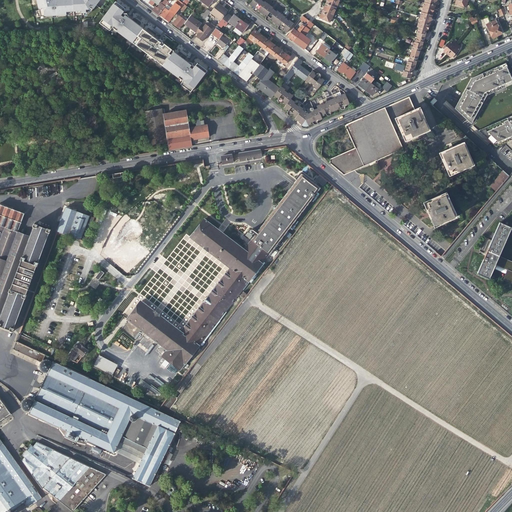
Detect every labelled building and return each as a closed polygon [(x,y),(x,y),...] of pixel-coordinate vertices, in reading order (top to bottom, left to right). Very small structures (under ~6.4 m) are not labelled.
[(36,0),(40,16),(66,14),(90,12),(99,0),(36,0)] [(174,15),(179,9),(183,3),(182,3),(178,0),(177,0),(171,8),(167,5),(169,3),(168,2),(165,7),(159,15),(162,17),(168,22),(174,15)] [(251,0),(249,4),(253,7),(253,8),(253,9),(253,11),(254,11),(255,11),(256,11),(257,10),(265,17),(265,18),(265,19),(265,20),(266,20),(267,21),(268,21),(269,21),(269,20),(273,23),(278,26),(277,27),(277,28),(277,29),(278,30),(279,30),(280,30),(281,30),(282,30),(286,33),(293,23),(292,22),(289,20),(289,21),(285,19),(284,18),(285,17),(282,15),(278,12),(276,11),(276,12),(274,11),(272,8),(272,7),(270,6),(264,1),(264,2),(262,1),(260,0),(251,0)] [(224,1),(222,5),(229,10),(231,6),(224,1)] [(201,78),(206,71),(197,64),(194,67),(192,66),(187,62),(162,43),(157,39),(125,15),(122,13),(124,9),(115,2),(110,8),(112,10),(106,17),(105,16),(99,23),(109,31),(112,28),(127,40),(129,38),(138,45),(137,47),(153,58),(154,56),(159,60),(157,62),(183,81),(180,85),(190,92),(196,85),(195,84),(200,77),(201,78)] [(165,7),(160,3),(157,7),(155,6),(152,10),(159,15),(165,7)] [(217,3),(211,12),(210,12),(221,20),(226,13),(227,11),(223,8),(217,3)] [(333,12),(335,8),(325,4),(325,5),(323,8),(333,12)] [(331,18),(333,12),(323,8),(323,10),(321,13),(331,18)] [(204,20),(210,12),(211,12),(207,10),(204,13),(202,12),(199,16),(204,20)] [(421,12),(419,17),(430,20),(431,17),(431,16),(431,15),(421,12)] [(226,13),(221,20),(217,25),(221,28),(223,25),(224,27),(228,22),(235,28),(240,20),(237,17),(234,15),(231,17),(230,16),(226,13)] [(329,22),(331,18),(321,13),(320,16),(319,18),(329,22)] [(185,21),(186,20),(187,19),(186,18),(184,20),(179,16),(173,23),(176,26),(179,28),(185,20),(185,21)] [(190,28),(195,32),(200,27),(202,24),(191,16),(184,24),(190,28)] [(306,24),(308,21),(302,16),(299,19),(306,24)] [(429,22),(430,20),(419,17),(418,22),(428,25),(429,22)] [(244,22),(240,20),(235,28),(242,33),(248,26),(244,22)] [(495,20),(490,22),(496,35),(501,33),(500,31),(495,20)] [(416,27),(418,27),(426,30),(427,30),(428,27),(428,25),(418,22),(416,27)] [(492,37),(496,35),(490,22),(486,24),(491,35),(492,37)] [(202,28),(200,27),(195,32),(194,33),(197,35),(195,37),(199,39),(202,41),(211,29),(205,25),(202,28)] [(289,38),(293,41),(298,35),(304,26),(302,25),(297,31),(292,28),(286,36),(289,38)] [(313,29),(321,35),(323,32),(315,25),(313,29)] [(153,30),(160,35),(163,32),(156,27),(153,30)] [(425,33),(426,30),(418,27),(417,32),(418,33),(416,37),(423,39),(425,33)] [(248,37),(260,46),(266,39),(259,34),(253,30),(248,37)] [(329,30),(326,34),(327,35),(332,39),(335,35),(329,30)] [(301,37),(298,35),(293,41),(300,47),(306,51),(311,44),(313,42),(312,41),(311,41),(302,35),(301,37)] [(221,36),(216,43),(219,45),(223,48),(228,41),(221,36)] [(422,44),(423,39),(416,37),(415,42),(414,42),(412,47),(419,49),(420,49),(422,44)] [(127,40),(137,47),(138,45),(129,38),(127,40)] [(270,43),(266,39),(260,46),(268,52),(274,45),(270,43)] [(444,49),(443,51),(447,54),(456,44),(452,40),(448,45),(446,47),(445,45),(443,48),(444,49)] [(319,55),(323,57),(328,50),(321,44),(315,52),(319,55)] [(460,47),(456,44),(447,54),(450,58),(452,56),(453,57),(456,55),(454,53),(455,52),(460,47)] [(238,45),(229,58),(225,63),(224,65),(228,68),(229,67),(233,62),(243,49),(240,47),(238,45)] [(277,48),(274,45),(268,52),(276,58),(281,51),(277,48)] [(409,57),(416,59),(418,53),(419,49),(412,47),(411,52),(410,52),(409,57)] [(335,55),(328,50),(323,57),(326,60),(330,62),(335,55)] [(352,54),(347,50),(342,56),(348,60),(352,54)] [(287,55),(281,51),(276,58),(284,64),(289,57),(287,55)] [(248,53),(234,72),(235,73),(238,76),(253,56),(248,53)] [(293,53),(285,66),(287,68),(296,55),(293,53)] [(229,58),(223,54),(219,59),(222,61),(225,63),(229,58)] [(260,79),(268,69),(272,63),(273,63),(265,57),(253,73),(256,76),(258,76),(259,77),(258,78),(260,79)] [(415,64),(416,59),(409,57),(408,62),(407,62),(406,67),(412,69),(413,69),(415,64)] [(253,58),(246,68),(250,71),(258,61),(253,58)] [(239,66),(233,62),(229,67),(235,71),(239,66)] [(304,81),(305,80),(310,73),(304,69),(299,65),(295,62),(282,78),(287,82),(294,73),(304,81)] [(364,72),(369,67),(362,62),(358,68),(364,72)] [(355,72),(354,72),(351,69),(342,63),(336,70),(342,73),(343,72),(346,75),(346,76),(349,79),(355,72)] [(394,70),(403,72),(404,65),(396,63),(394,70)] [(459,102),(456,108),(470,122),(481,102),(485,94),(504,86),(511,82),(511,80),(505,64),(498,67),(471,79),(471,80),(459,102)] [(411,73),(412,69),(406,67),(404,71),(403,71),(402,76),(410,78),(411,73)] [(371,68),(367,73),(374,78),(378,74),(371,68)] [(273,72),(268,69),(260,79),(255,86),(263,92),(271,98),(279,88),(267,80),(273,72)] [(311,71),(310,73),(305,80),(308,83),(309,82),(311,83),(313,85),(313,86),(317,89),(323,81),(319,77),(319,76),(319,75),(319,74),(318,73),(317,73),(316,73),(315,74),(311,71)] [(362,89),(364,90),(370,83),(373,79),(366,73),(358,84),(360,86),(363,88),(362,89)] [(386,82),(382,87),(387,91),(391,86),(386,82)] [(377,89),(370,83),(364,90),(366,92),(367,91),(369,92),(373,95),(377,89)] [(288,93),(284,90),(284,89),(281,86),(274,95),(278,98),(277,99),(277,100),(278,101),(278,102),(279,102),(280,103),(282,102),(286,104),(290,98),(293,95),(289,92),(288,93)] [(350,104),(345,93),(341,95),(342,96),(339,97),(336,98),(336,97),(327,101),(328,102),(324,104),(322,104),(322,103),(317,105),(318,107),(322,116),(328,114),(329,115),(330,115),(331,115),(332,115),(333,114),(333,112),(333,111),(341,108),(342,109),(343,109),(344,109),(345,109),(346,109),(347,107),(346,105),(350,104)] [(330,158),(329,163),(343,175),(352,171),(374,161),(403,148),(400,141),(405,139),(395,116),(415,108),(412,103),(409,97),(345,125),(354,148),(330,158)] [(298,120),(306,113),(302,109),(303,108),(299,105),(298,106),(293,103),(294,102),(290,98),(286,104),(284,107),(288,110),(288,111),(288,112),(288,114),(289,114),(290,115),(291,115),(292,114),(296,117),(296,118),(298,120)] [(419,133),(429,129),(419,106),(415,108),(395,116),(405,139),(419,133)] [(306,113),(298,120),(301,122),(301,124),(302,124),(304,125),(306,126),(308,126),(308,124),(313,122),(314,122),(314,123),(315,123),(316,123),(317,123),(318,123),(319,122),(319,121),(319,120),(318,120),(323,118),(322,116),(318,107),(314,109),(314,110),(312,111),(309,112),(308,112),(306,113)] [(162,109),(144,112),(150,145),(167,142),(168,151),(191,147),(190,141),(204,138),(208,138),(205,122),(189,124),(189,122),(187,123),(185,110),(171,113),(171,111),(169,110),(167,112),(168,113),(163,114),(162,109)] [(511,117),(480,130),(496,145),(511,138),(511,117)] [(454,146),(439,153),(448,175),(472,165),(463,142),(454,146)] [(239,156),(240,161),(261,157),(259,150),(239,153),(221,156),(222,164),(232,162),(232,157),(239,156)] [(491,186),(496,191),(509,176),(503,171),(491,186)] [(179,371),(261,264),(287,231),(320,188),(302,174),(301,175),(300,174),(296,179),(297,180),(256,233),(251,230),(250,230),(249,231),(248,231),(248,233),(249,234),(251,234),(252,234),(254,235),(243,250),(204,220),(190,238),(230,268),(180,333),(141,302),(127,320),(128,321),(121,330),(138,343),(145,334),(167,350),(161,358),(179,371)] [(327,181),(319,174),(315,180),(322,186),(327,181)] [(445,192),(423,201),(428,215),(433,227),(456,217),(445,192)] [(0,325),(8,328),(8,329),(12,331),(13,327),(12,327),(23,297),(24,297),(25,293),(24,293),(34,265),(35,265),(37,261),(36,261),(46,231),(47,232),(48,228),(44,227),(44,228),(35,224),(32,222),(31,226),(28,235),(16,231),(22,213),(0,205),(0,325)] [(63,207),(55,230),(82,241),(95,207),(91,206),(90,208),(89,207),(88,207),(87,207),(86,207),(85,208),(85,209),(85,210),(85,212),(86,213),(87,213),(88,213),(87,215),(63,207)] [(511,225),(511,224),(499,219),(476,274),(489,279),(495,265),(507,270),(503,279),(511,282),(511,261),(499,256),(511,225)] [(121,260),(129,270),(158,232),(135,220),(125,234),(138,243),(136,246),(124,239),(122,238),(120,239),(111,251),(121,260)] [(100,270),(95,278),(99,280),(104,273),(100,270)] [(110,279),(105,276),(96,288),(100,292),(110,279)] [(28,347),(33,337),(19,331),(12,349),(41,363),(45,354),(28,347)] [(67,358),(74,362),(80,354),(82,356),(87,350),(78,343),(67,358)] [(93,366),(112,376),(116,367),(118,365),(99,355),(95,364),(94,363),(93,366)] [(41,363),(40,363),(40,364),(40,366),(40,367),(40,369),(41,371),(42,372),(44,372),(46,373),(47,373),(49,372),(35,402),(34,401),(32,399),(31,399),(29,398),(28,398),(26,399),(25,400),(24,401),(23,403),(22,406),(23,407),(23,408),(24,410),(25,410),(26,411),(27,411),(28,412),(30,412),(29,413),(68,431),(65,436),(66,438),(75,442),(77,442),(80,437),(114,453),(115,451),(140,463),(133,478),(150,486),(161,462),(164,464),(170,452),(166,451),(176,430),(180,432),(182,427),(179,425),(180,422),(54,362),(53,364),(52,363),(51,362),(50,361),(48,360),(46,360),(45,360),(44,360),(42,361),(41,363)] [(0,511),(19,511),(27,507),(28,508),(41,499),(0,440),(0,422),(11,415),(0,398),(0,511)] [(31,511),(72,511),(110,470),(69,452),(65,456),(37,443),(33,448),(31,446),(22,456),(24,458),(22,461),(43,490),(51,494),(52,495),(53,497),(53,499),(53,500),(57,503),(49,511),(45,511),(40,507),(37,508),(32,511),(31,511)] [(93,446),(91,451),(100,454),(102,449),(93,446)]
